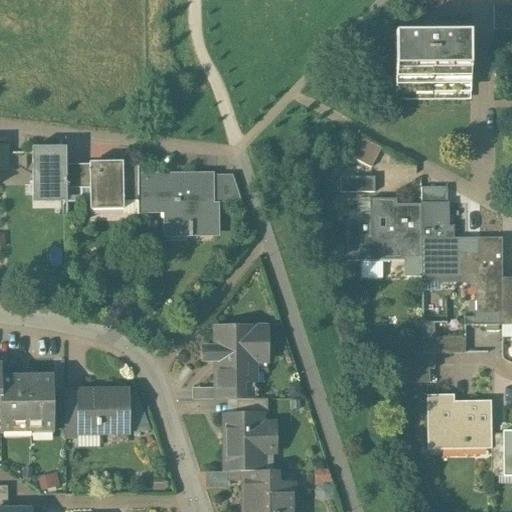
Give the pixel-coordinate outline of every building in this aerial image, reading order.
[(511,5),(494,6),(494,29),(511,29),(511,5)] [(469,33),(395,34),(396,89),(470,88),(469,33)] [(0,170),(9,171),(8,145),(0,145),(0,170)] [(66,153),(33,153),(33,182),(38,182),(38,197),(66,197),(66,189),(66,166),(66,153)] [(90,189),(90,165),(79,166),(79,189),(82,189),(90,189)] [(138,165),(90,165),(90,189),(90,206),(123,206),(123,197),(138,197),(138,177),(138,165)] [(79,166),(66,166),(66,189),(79,189),(79,166)] [(214,176),(138,177),(138,197),(139,209),(173,209),(173,232),(214,232),(214,203),(214,176)] [(233,176),(214,176),(214,203),(242,203),(233,176)] [(374,178),(340,178),(340,194),(374,194),(374,178)] [(446,188),(420,189),(421,204),(447,204),(446,188)] [(79,189),(66,189),(66,197),(66,203),(82,203),(82,189),(79,189)] [(387,206),(387,200),(369,200),(370,221),(370,237),(360,237),(360,255),(360,256),(360,262),(421,262),(421,206),(387,206)] [(501,239),(453,240),(453,227),(448,227),(448,204),(447,204),(421,204),(421,206),(421,262),(421,278),(444,278),(444,272),(479,272),(479,296),(475,296),(476,314),(473,314),(473,319),(464,319),(464,327),(502,327),(501,279),(501,239)] [(370,221),(349,222),(349,235),(346,235),(346,263),(360,262),(360,256),(360,255),(360,237),(370,237),(370,221)] [(511,279),(501,279),(502,327),(511,326),(511,279)] [(266,328),(215,328),(215,401),(235,401),(237,401),(253,401),(253,387),(248,387),(248,356),(266,356),(266,328)] [(465,338),(422,338),(422,355),(429,355),(434,355),(465,354),(465,338)] [(434,371),(434,355),(429,355),(422,355),(406,355),(406,385),(429,384),(429,371),(434,371)] [(53,431),(52,381),(0,382),(1,419),(1,431),(53,431)] [(79,397),(79,392),(64,392),(65,441),(80,441),(80,430),(78,430),(77,430),(77,398),(79,397)] [(112,394),(112,397),(79,397),(77,398),(77,430),(78,430),(80,430),(97,429),(97,435),(127,434),(126,393),(112,394)] [(490,403),(453,403),(453,397),(427,397),(427,451),(491,450),(491,449),(490,403)] [(237,401),(235,401),(235,416),(260,416),(260,401),(253,401),(237,401)] [(235,416),(227,416),(227,473),(242,473),(260,473),(260,449),(272,449),(272,428),(260,428),(260,416),(235,416)] [(511,432),(503,433),(503,449),(503,470),(505,470),(511,470),(511,432)] [(503,470),(503,449),(491,449),(491,450),(491,478),(505,478),(505,470),(503,470)] [(260,473),(242,473),(242,511),(292,511),(293,485),(276,485),(276,472),(260,473)]
